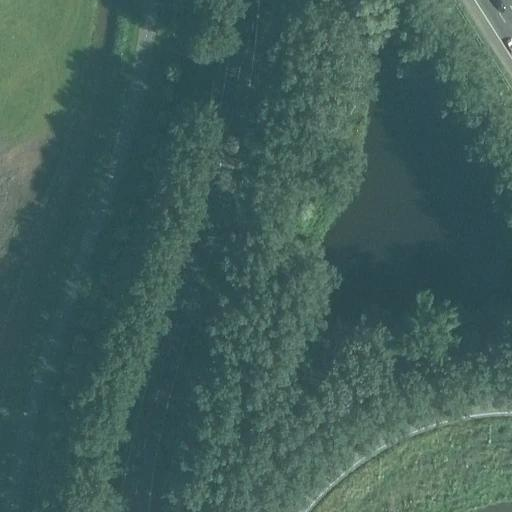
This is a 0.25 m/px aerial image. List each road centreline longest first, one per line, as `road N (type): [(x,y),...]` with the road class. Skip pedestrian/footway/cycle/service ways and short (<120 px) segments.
road 1 (motorway): [(248,0),(223,179),(152,411),(135,511)]
road 2 (motorway): [(291,511),(354,451),(414,422),(511,406)]
